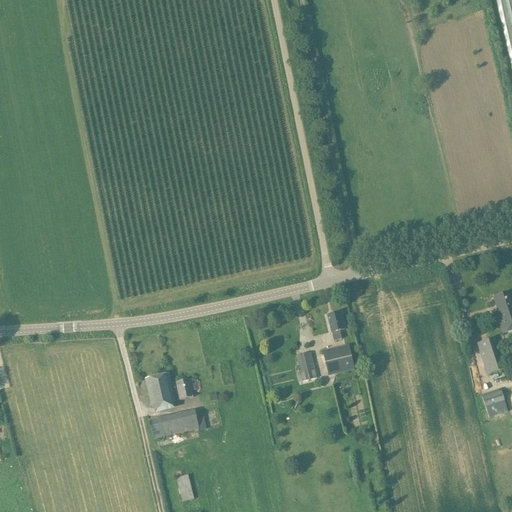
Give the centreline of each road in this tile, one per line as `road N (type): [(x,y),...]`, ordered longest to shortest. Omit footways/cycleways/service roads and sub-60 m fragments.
road 1 (unclassified): [(0,332),(195,312),(331,281)]
road 2 (unclassified): [(331,281),(274,0)]
road 3 (unclassified): [(331,281),(511,237)]
